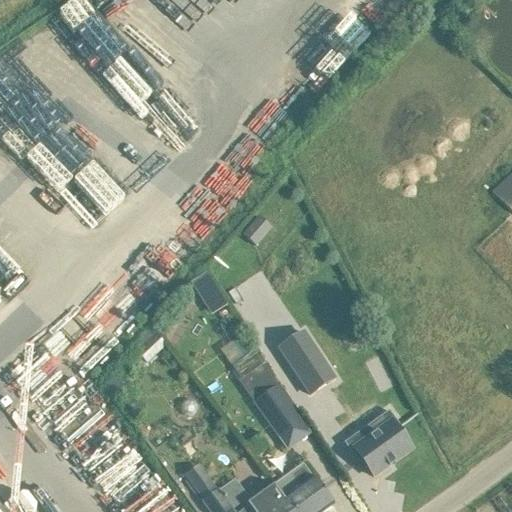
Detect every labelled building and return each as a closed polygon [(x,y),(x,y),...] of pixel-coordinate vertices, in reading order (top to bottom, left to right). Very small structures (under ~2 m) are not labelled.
[(0,85),(0,110),(12,99),(0,85)] [(37,141),(15,162),(49,199),(58,190),(93,227),(127,194),(98,163),(98,164),(82,147),(74,155),(82,164),(70,176),(37,141)] [(511,173),(493,193),(511,212),(511,173)] [(259,218),(243,236),(255,247),(271,229),(259,218)] [(309,243),(291,252),(300,269),(318,259),(309,243)] [(0,267),(0,285),(9,277),(0,267)] [(202,282),(200,282),(216,307),(224,302),(209,277),(202,281),(202,282)] [(194,293),(186,298),(193,308),(201,303),(194,293)] [(149,330),(131,348),(147,365),(165,347),(149,330)] [(301,331),(277,346),(307,393),(331,377),(301,331)] [(252,353),(231,367),(240,381),(265,364),(256,351),(252,353)] [(240,381),(238,382),(269,429),(296,411),(272,376),(265,364),(240,381)] [(389,412),(344,444),(358,465),(362,462),(373,478),(388,467),(389,469),(390,468),(390,467),(393,465),(394,465),(395,464),(394,463),(411,451),(398,433),(402,430),(389,412)] [(289,475),(274,486),(276,488),(292,511),(325,511),(334,506),(322,490),(313,478),(312,479),(299,489),(289,475)] [(218,491),(202,503),(207,511),(234,511),(233,510),(248,500),(235,481),(219,492),(218,491)] [(271,492),(247,510),(248,511),(292,511),(276,488),(271,492)]
